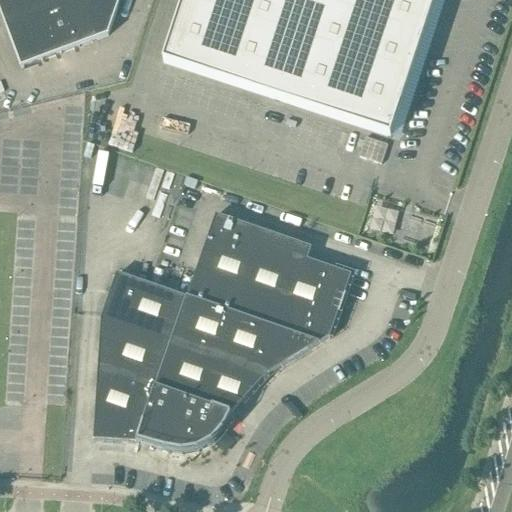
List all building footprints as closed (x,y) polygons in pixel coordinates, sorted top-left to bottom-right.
[(0,0),(0,13),(2,18),(4,24),(23,17),(42,10),(60,3),(69,0),(0,0)] [(77,49),(96,42),(80,0),(69,0),(60,3),(77,49)] [(80,0),(96,42),(109,37),(121,0),(80,0)] [(184,0),(163,63),(391,138),(436,0),(184,0)] [(59,56),(77,49),(60,3),(42,10),(59,56)] [(40,63),(59,56),(42,10),(23,17),(40,63)] [(40,63),(23,17),(4,24),(21,70),(40,63)] [(187,300),(319,346),(329,340),(330,340),(352,277),(308,262),(312,250),(216,216),(187,300)] [(187,300),(117,275),(101,321),(171,345),(187,300)] [(267,378),(319,346),(187,300),(171,345),(267,378)] [(101,321),(98,372),(155,392),(171,345),(101,321)] [(231,418),(267,378),(171,345),(155,392),(184,402),(231,418)] [(136,445),(155,392),(98,372),(93,442),(136,445)] [(155,392),(136,445),(154,450),(166,453),(184,402),(155,392)] [(231,418),(184,402),(166,453),(182,455),(198,453),(213,445),(223,432),(231,418)]
